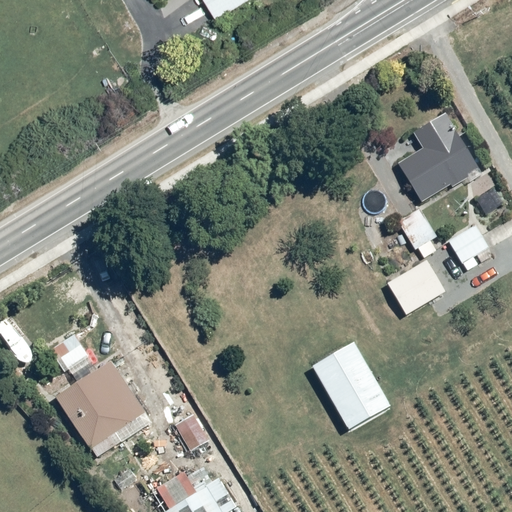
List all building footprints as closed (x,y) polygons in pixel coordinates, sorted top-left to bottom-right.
[(151,0),(152,1),(153,0),(202,0),(215,21),(252,0),(151,0)] [(423,151),(397,166),(421,206),(479,172),(445,119),(414,137),(423,151)] [(396,224),(412,252),(417,250),(421,258),(436,250),(431,242),(437,238),(422,210),(396,224)] [(476,226),(448,243),(465,273),(494,256),(476,226)] [(447,296),(427,264),(387,286),(406,318),(447,296)] [(392,410),(352,344),(312,367),(349,434),(392,410)] [(154,427),(111,364),(57,400),(98,462),(154,427)] [(193,416),(160,435),(170,452),(183,444),(189,454),(208,443),(193,416)] [(166,511),(207,511),(185,473),(155,490),(167,511),(166,511)]
